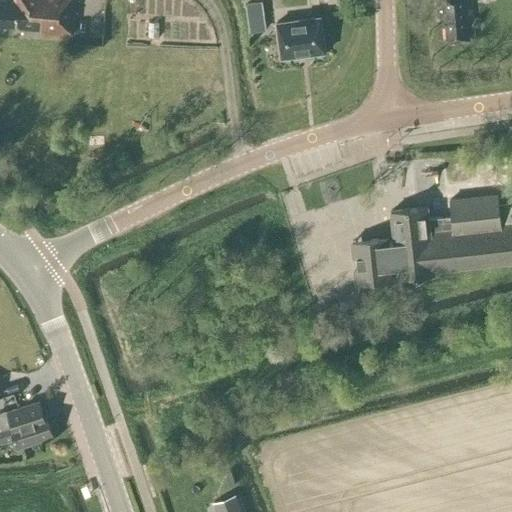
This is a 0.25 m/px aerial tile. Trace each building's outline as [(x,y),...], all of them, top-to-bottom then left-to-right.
[(0,0),(0,26),(41,29),(40,33),(71,35),(73,0),(12,0),(0,0)] [(444,18),(447,42),(469,40),(469,35),(474,35),(471,0),(437,0),(439,18),(444,18)] [(250,32),(266,29),(264,13),(247,15),(250,32)] [(277,22),(281,57),(325,51),(320,17),(277,22)] [(389,242),(388,236),(352,240),(356,283),(393,279),(392,268),(397,268),(398,278),(435,274),(434,270),(511,261),(511,204),(507,205),(506,203),(499,203),(498,194),(450,200),(451,216),(429,218),(428,206),(391,210),(394,241),(389,242)] [(37,401),(18,408),(7,411),(11,425),(0,428),(0,436),(2,444),(15,439),(18,448),(53,436),(45,413),(43,414),(39,401),(37,401)] [(213,502),(216,511),(242,511),(236,494),(213,502)]
